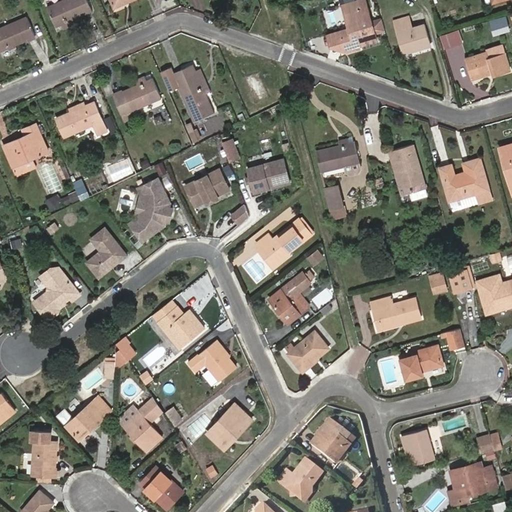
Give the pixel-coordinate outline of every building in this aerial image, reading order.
[(94,11),(88,0),(63,0),(48,6),(57,26),(63,24),(71,20),(94,11)] [(110,0),(114,9),(134,0),(110,0)] [(382,17),(372,20),(366,0),(354,0),(343,3),(350,27),(350,29),(354,28),(355,31),(342,35),(345,51),(361,47),(360,43),(377,39),(375,29),(384,27),(382,17)] [(0,52),(37,36),(28,16),(0,27),(0,52)] [(412,27),(409,17),(394,21),(403,53),(414,51),(414,48),(431,44),(426,23),(412,27)] [(65,29),(73,25),(71,20),(63,24),(65,29)] [(507,29),(505,21),(498,22),(500,31),(507,29)] [(332,32),(336,48),(345,51),(342,35),(355,31),(354,28),(350,29),(350,27),(332,32)] [(458,30),(440,35),(444,48),(461,43),(458,30)] [(327,33),(331,46),(336,48),(332,32),(327,33)] [(487,48),(488,51),(465,57),(472,79),(493,72),(495,76),(511,70),(511,69),(503,43),(487,48)] [(205,91),(196,72),(193,65),(174,74),(171,68),(161,73),(170,92),(180,88),(194,122),(214,113),(205,91)] [(205,91),(209,89),(201,70),(196,72),(205,91)] [(124,92),(124,90),(114,94),(126,120),(134,117),(132,111),(162,98),(154,79),(147,81),(146,77),(145,76),(137,80),(138,85),(124,92)] [(87,105),(70,112),(56,118),(65,138),(94,125),(104,121),(96,101),(87,105)] [(86,101),(69,108),(70,112),(87,105),(86,101)] [(98,135),(108,131),(104,121),(94,125),(98,135)] [(28,128),(30,134),(25,136),(4,145),(13,167),(16,166),(34,158),(50,152),(42,134),(47,132),(43,124),(38,126),(38,124),(28,128)] [(195,142),(200,140),(195,129),(190,131),(195,142)] [(355,136),(348,138),(350,143),(341,145),(317,151),(322,172),(345,166),(347,172),(352,175),(359,174),(363,168),(355,136)] [(228,163),(237,160),(231,141),(221,144),(228,163)] [(511,142),(500,146),(511,186),(511,185),(511,142)] [(426,188),(414,144),(389,151),(391,159),(394,158),(404,195),(414,192),(426,188)] [(19,174),(37,167),(34,158),(16,166),(19,174)] [(391,159),(401,196),(404,195),(394,158),(391,159)] [(456,175),(453,164),(440,167),(453,210),(493,199),(481,158),(469,161),(471,171),(466,172),(456,175)] [(288,183),(282,159),(245,168),(248,177),(249,182),(252,192),(288,183)] [(228,190),(218,170),(184,186),(194,207),(205,201),(206,203),(217,198),(216,196),(228,190)] [(85,188),(87,187),(84,178),(75,182),(79,191),(85,188)] [(169,203),(157,179),(140,187),(146,199),(143,217),(130,226),(139,239),(157,227),(158,229),(163,226),(164,221),(168,222),(172,209),(168,208),(169,203)] [(345,206),(340,184),(325,188),(330,210),(331,209),(345,206)] [(134,220),(128,223),(130,226),(143,217),(146,199),(140,187),(137,188),(140,195),(134,220)] [(81,199),(88,196),(85,188),(79,191),(77,191),(81,199)] [(415,198),(428,195),(426,188),(414,192),(415,198)] [(73,203),(81,199),(77,191),(70,194),(73,203)] [(53,215),(67,208),(63,197),(61,193),(47,198),(53,215)] [(74,205),(73,203),(70,194),(63,197),(67,208),(74,205)] [(237,224),(247,217),(243,206),(230,216),(237,224)] [(333,218),(347,214),(345,206),(331,209),(333,218)] [(307,237),(311,233),(299,217),(294,220),(307,237)] [(270,239),(265,233),(253,242),(256,246),(259,250),(260,249),(272,265),(287,253),(307,237),(294,220),(270,239)] [(139,239),(141,241),(158,229),(157,227),(139,239)] [(125,256),(103,228),(89,239),(99,252),(85,263),(97,279),(109,269),(107,267),(112,264),(113,266),(125,256)] [(21,246),(20,240),(10,242),(12,248),(21,246)] [(271,270),(289,255),(287,253),(272,265),(260,249),(259,250),(256,246),(254,248),(271,270)] [(320,258),(314,251),(305,258),(311,266),(320,258)] [(490,264),(500,262),(498,252),(488,255),(490,264)] [(57,268),(48,270),(38,278),(46,288),(46,293),(32,303),(45,319),(47,318),(51,318),(57,314),(57,310),(59,308),(59,306),(62,303),(63,303),(68,299),(70,301),(78,294),(57,268)] [(286,323),(303,310),(291,295),(296,291),(310,281),(302,271),(267,299),(286,323)] [(458,289),(468,286),(465,271),(455,274),(458,289)] [(458,289),(455,274),(447,276),(451,291),(458,289)] [(511,302),(511,285),(499,289),(498,283),(497,276),(475,281),(483,315),(503,310),(501,305),(511,302)] [(444,291),(442,278),(428,281),(431,294),(444,291)] [(511,285),(511,279),(498,283),(499,289),(511,285)] [(303,310),(307,306),(296,291),(291,295),(303,310)] [(390,305),(389,298),(369,303),(371,310),(375,309),(379,326),(403,320),(404,324),(419,320),(414,298),(390,305)] [(169,301),(149,316),(154,322),(173,306),(169,301)] [(318,311),(321,315),(330,307),(327,304),(318,311)] [(180,315),(173,306),(154,322),(176,350),(201,330),(192,318),(186,323),(180,315)] [(371,310),(377,331),(404,324),(403,320),(379,326),(375,309),(371,310)] [(192,318),(186,310),(180,315),(186,323),(192,318)] [(449,351),(462,347),(457,329),(444,333),(446,338),(449,351)] [(326,348),(312,331),(293,347),(287,352),(285,354),(299,370),(314,357),(326,348)] [(123,337),(114,344),(118,351),(125,347),(128,345),(123,337)] [(287,352),(293,347),(289,341),(282,346),(287,352)] [(219,348),(214,342),(186,365),(193,375),(204,367),(217,383),(234,369),(225,359),(217,350),(219,348)] [(440,365),(435,346),(396,356),(403,380),(419,376),(418,371),(440,365)] [(125,361),(131,356),(125,347),(118,351),(125,361)] [(225,359),(227,357),(219,348),(217,350),(225,359)] [(113,369),(125,361),(118,351),(113,355),(113,358),(113,362),(113,369)] [(299,370),(301,373),(317,360),(314,357),(299,370)] [(112,380),(113,369),(113,362),(102,362),(101,380),(112,380)] [(428,375),(448,370),(447,365),(427,370),(428,375)] [(143,387),(150,382),(143,373),(137,378),(143,387)] [(0,393),(0,421),(15,410),(1,392),(0,393)] [(102,418),(108,411),(96,398),(90,404),(102,418)] [(154,417),(160,412),(150,398),(143,405),(154,417)] [(89,403),(63,425),(75,439),(86,428),(89,431),(103,419),(102,418),(90,404),(89,403)] [(234,407),(232,404),(214,423),(217,426),(234,407)] [(135,412),(130,407),(118,418),(118,424),(129,437),(131,434),(138,442),(135,444),(143,452),(158,438),(146,424),(154,417),(143,405),(135,412)] [(59,414),(66,422),(74,414),(67,406),(59,414)] [(217,426),(214,423),(200,437),(214,452),(227,437),(231,440),(249,421),(234,407),(217,426)] [(178,420),(170,408),(163,412),(171,424),(178,420)] [(345,435),(325,418),(311,435),(314,438),(308,446),(330,463),(345,443),(341,440),(345,435)] [(75,439),(77,442),(89,431),(86,428),(75,439)] [(51,462),(52,456),(53,443),(43,442),(44,433),(26,431),(25,442),(29,443),(27,476),(30,476),(48,477),(50,477),(51,469),(51,462)] [(406,467),(431,460),(424,431),(399,437),(401,445),(407,444),(408,450),(402,451),(406,467)] [(491,447),(500,446),(497,433),(488,436),(491,447)] [(129,437),(135,444),(138,442),(131,434),(129,437)] [(305,444),(308,446),(314,438),(311,435),(305,444)] [(492,451),(491,447),(488,436),(476,439),(479,455),(492,451)] [(214,452),(217,454),(231,440),(227,437),(214,452)] [(287,474),(281,469),(271,481),(285,491),(291,496),(295,498),(306,485),(317,471),(299,458),(287,474)] [(467,502),(465,497),(463,489),(482,485),(484,492),(493,489),(488,469),(479,471),(478,465),(447,473),(452,492),(445,494),(449,507),(467,502)] [(179,493),(152,467),(135,485),(142,490),(151,499),(163,510),(179,493)] [(510,482),(511,481),(511,474),(500,478),(503,491),(511,489),(510,482)] [(347,486),(351,489),(358,481),(354,477),(347,486)] [(295,498),(299,502),(306,493),(306,485),(295,498)] [(463,489),(465,497),(484,492),(482,485),(463,489)] [(140,492),(149,501),(151,499),(142,490),(140,492)] [(48,503),(35,491),(16,511),(40,511),(41,511),(42,510),(48,503)] [(266,511),(257,502),(250,509),(252,511),(251,511),(266,511)]
